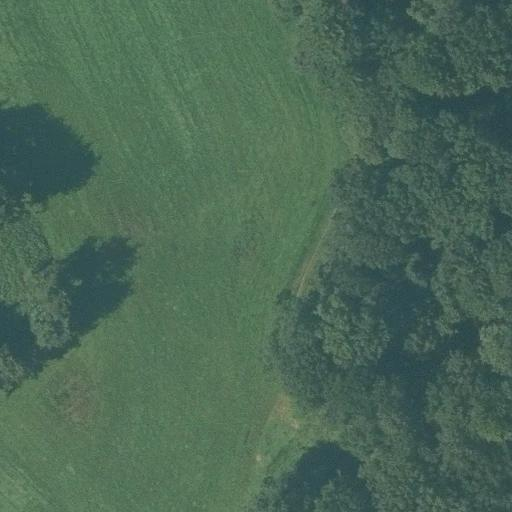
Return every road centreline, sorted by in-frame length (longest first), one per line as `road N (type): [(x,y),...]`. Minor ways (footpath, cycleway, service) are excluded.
road 1 (track): [(442,490),(357,435),(285,314),(330,219),(341,124),(283,0)]
road 2 (track): [(511,344),(489,361),(441,450),(442,490)]
